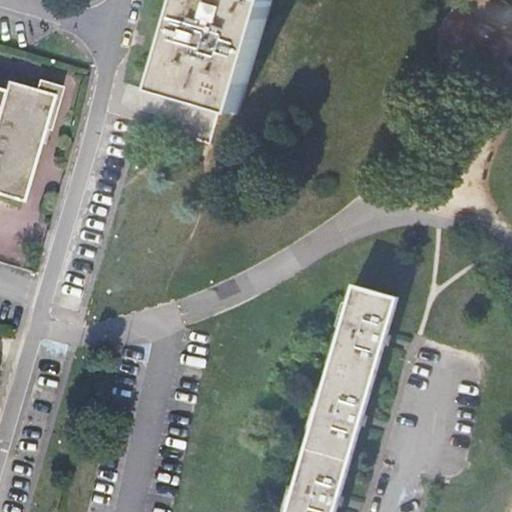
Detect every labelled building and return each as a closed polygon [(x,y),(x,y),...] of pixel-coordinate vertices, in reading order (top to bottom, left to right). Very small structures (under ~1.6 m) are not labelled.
[(172,0),(140,110),(215,132),(224,103),(244,108),(274,1),(271,0),(172,0)] [(51,130),(64,86),(38,78),(35,89),(8,81),(5,91),(0,89),(0,193),(22,200),(44,127),(51,130)] [(389,338),(388,336),(398,302),(357,290),(291,511),(337,511),(338,509),(339,509),(341,503),(342,499),(341,498),(361,430),(362,429),(364,423),(365,420),(364,418),(385,349),(386,348),(388,342),(389,338)] [(506,349),(511,329),(511,320),(491,314),(483,342),(506,349)] [(251,386),(267,328),(223,316),(207,374),(251,386)] [(216,481),(230,435),(200,426),(187,473),(216,481)]
